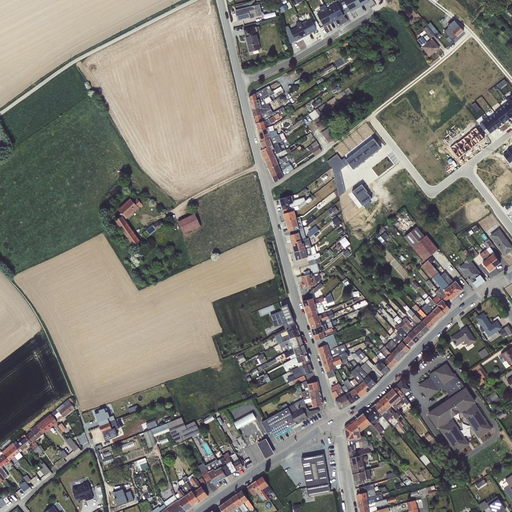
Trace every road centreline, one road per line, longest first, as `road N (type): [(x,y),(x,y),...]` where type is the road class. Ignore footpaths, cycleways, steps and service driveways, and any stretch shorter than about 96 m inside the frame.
road 1 (residential): [(265,188),(336,420)]
road 2 (secondary): [(336,420),(491,287)]
road 3 (secondary): [(336,420),(197,511)]
road 4 (residential): [(239,81),(371,14)]
road 5 (unknown): [(281,456),(254,411),(243,412),(235,428),(265,464)]
